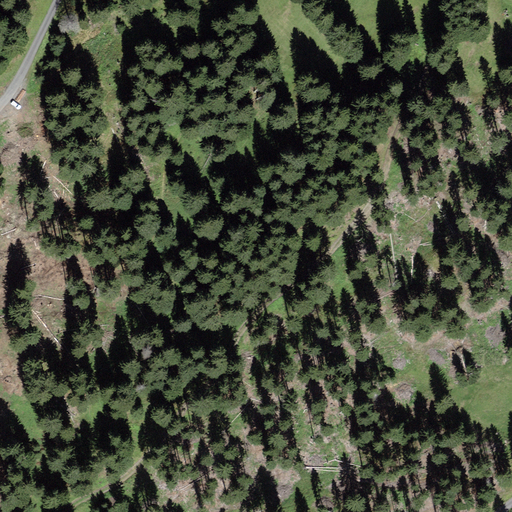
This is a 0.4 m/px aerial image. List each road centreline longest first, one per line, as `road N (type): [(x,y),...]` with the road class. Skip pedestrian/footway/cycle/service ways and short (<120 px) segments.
road 1 (track): [(457,0),(427,138),(361,227),(258,303),(155,453),(68,508)]
road 2 (track): [(0,110),(58,0)]
